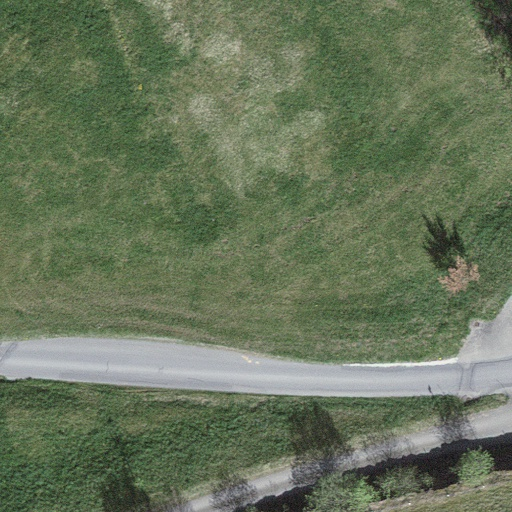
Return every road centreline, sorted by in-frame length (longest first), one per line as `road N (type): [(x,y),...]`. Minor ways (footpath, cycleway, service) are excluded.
road 1 (unclassified): [(0,362),(322,381),(511,373)]
road 2 (track): [(511,424),(211,511)]
